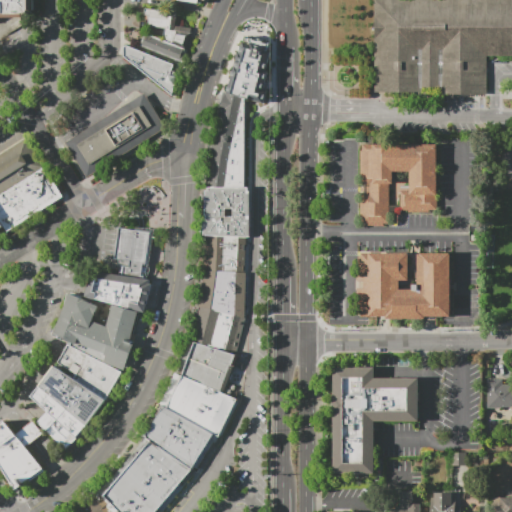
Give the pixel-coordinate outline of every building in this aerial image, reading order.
[(0,0),(0,18),(24,18),(33,10),(33,0),(0,0)] [(511,0),(374,0),(374,38),(380,42),(380,93),(488,93),(488,57),(511,57),(511,0)] [(145,8),(180,12),(178,25),(193,28),(188,48),(163,39),(165,29),(148,26),(149,17),(144,16),(145,8)] [(141,46),(181,63),(186,50),(146,33),(141,46)] [(265,102),(228,91),(247,37),(270,42),(265,102)] [(129,47),(176,65),(172,75),(179,77),(174,96),(125,57),(125,48),(129,47)] [(208,184),(247,184),(248,98),(224,92),(208,184)] [(146,94),(168,128),(88,178),(65,142),(146,94)] [(0,153),(26,137),(45,168),(0,196),(0,153)] [(362,144),(436,143),(436,210),(428,210),(428,211),(407,211),(407,209),(401,209),(401,191),(410,191),(410,170),(392,170),(392,183),(388,183),(388,223),(383,223),(383,226),(359,226),(359,195),(367,195),(367,185),(359,185),(359,150),(362,150),(362,144)] [(8,232),(65,196),(46,167),(45,168),(0,196),(0,219),(6,229),(8,232)] [(211,191),(207,191),(206,234),(209,234),(250,237),(251,191),(249,191),(248,188),(211,187),(211,191)] [(120,225),(154,230),(149,265),(147,264),(145,275),(123,271),(124,265),(118,264),(119,259),(115,258),(120,225)] [(209,234),(204,271),(248,272),(250,237),(209,234)] [(356,253),(407,253),(407,280),(398,280),(398,289),(418,289),(418,252),(449,252),(449,316),(424,316),(424,318),(385,318),(384,316),(356,316),(356,253)] [(94,270),(151,280),(151,283),(155,284),(147,314),(141,312),(115,305),(92,299),(88,296),(87,292),(94,270)] [(204,271),(200,307),(246,319),(248,272),(204,271)] [(399,288),(415,288),(415,277),(408,277),(408,281),(400,281),(399,288)] [(71,294),(94,302),(87,321),(108,329),(115,305),(141,312),(132,341),(137,342),(127,370),(105,362),(107,355),(55,335),(71,294)] [(246,319),(200,307),(191,339),(237,356),(246,319)] [(197,343),(184,376),(226,394),(241,357),(237,356),(197,343)] [(69,346),(56,367),(108,401),(124,373),(69,346)] [(56,367),(41,388),(90,427),(108,401),(56,367)] [(336,367),(377,367),(378,378),(422,377),(421,422),(378,422),(378,475),(336,475),(336,367)] [(177,373),(184,376),(226,394),(239,399),(220,437),(165,407),(161,404),(177,373)] [(487,408),(511,406),(511,385),(502,385),(502,379),(486,379),(487,408)] [(41,388),(33,397),(49,412),(79,439),(90,427),(41,388)] [(165,407),(147,437),(198,470),(220,437),(165,407)] [(49,412),(40,422),(66,451),(79,439),(49,412)] [(0,462),(0,425),(7,421),(17,434),(28,448),(45,470),(26,485),(23,483),(16,488),(0,462)] [(34,421),(44,435),(28,448),(17,434),(34,421)] [(106,496),(121,511),(164,511),(185,487),(198,470),(147,437),(138,451),(114,479),(101,491),(106,496)] [(465,465),(465,452),(453,452),(452,465),(465,465)] [(461,489),(460,511),(431,511),(431,490),(451,490),(451,489),(461,489)] [(400,491),(413,491),(413,503),(421,503),(421,511),(390,511),(390,508),(396,508),(396,506),(400,506),(400,491)] [(511,511),(493,511),(493,507),(492,507),(492,497),(511,497),(511,511)] [(106,498),(119,511),(88,511),(101,502),(106,498)]
